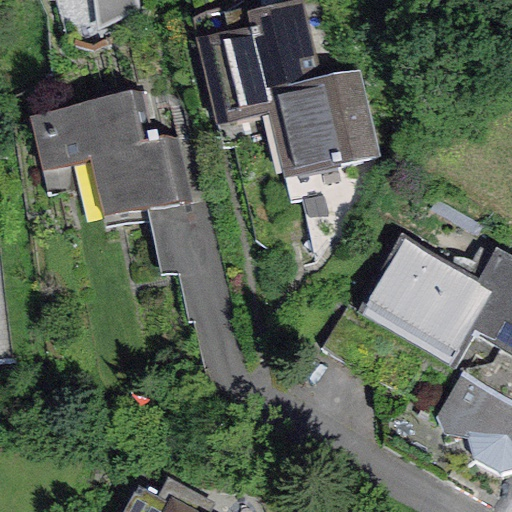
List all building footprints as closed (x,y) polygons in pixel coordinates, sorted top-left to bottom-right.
[(296,92),(323,87),(309,11),(201,31),(221,135),(282,124),(301,120),(296,92)] [(366,79),(323,87),(296,92),(301,120),(282,124),(294,189),(383,172),(366,79)] [(140,105),(37,125),(47,178),(89,170),(100,232),(181,216),(168,147),(148,151),(140,105)] [(416,249),(375,321),(460,368),(478,336),(511,355),(511,262),(504,258),(486,289),(416,249)] [(511,406),(470,382),(435,441),(511,487),(511,406)] [(210,511),(144,476),(124,511),(210,511)]
